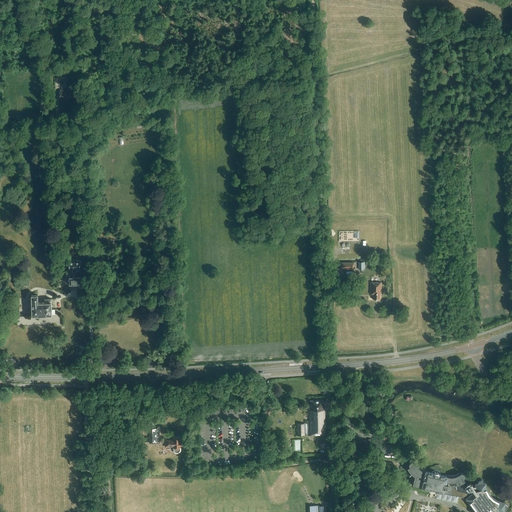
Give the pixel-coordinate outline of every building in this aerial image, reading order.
[(59,92),(59,99),(71,98),(71,92),(70,92),(70,89),(60,90),(60,92),(59,92)] [(76,278),(76,272),(80,272),(80,262),(69,263),(69,285),(80,285),(80,277),(76,278)] [(381,295),(382,283),(370,282),(370,294),(373,295),(373,300),(380,300),(380,295),(381,295)] [(37,295),(31,295),(32,316),(51,315),(51,299),(44,299),(45,303),(37,303),(37,295)] [(308,424),(304,424),(304,436),(309,436),(326,435),(325,407),(323,407),(323,400),(310,401),(310,405),(308,406),(309,406),(309,410),(308,410),(308,424)] [(149,444),(160,444),(159,426),(149,427),(149,444)] [(385,438),(388,433),(381,430),(379,434),(376,433),(375,436),(384,440),(385,441),(386,439),(385,438)] [(180,441),(180,437),(173,438),(173,440),(165,440),(165,448),(173,447),(173,451),(174,453),(176,454),(178,454),(180,453),(181,451),(181,447),(184,447),(183,441),(180,441)] [(433,473),(425,471),(422,470),(419,468),(417,466),(415,463),(413,461),(412,461),(410,463),(410,465),(409,466),(406,468),(408,471),(411,474),(414,476),(412,485),(429,489),(429,492),(429,493),(430,493),(430,494),(430,495),(430,496),(431,497),(432,497),(432,496),(433,494),(434,493),(435,494),(435,491),(443,493),(443,492),(451,494),(465,498),(475,511),(474,511),(507,511),(506,510),(507,509),(508,507),(508,505),(506,504),(504,503),(504,502),(501,501),(497,500),(494,498),(491,496),(489,493),(487,490),(485,486),(485,483),(484,483),(483,481),(482,480),(480,479),(478,480),(477,482),(476,483),(476,484),(472,485),(471,483),(470,484),(469,482),(468,483),(467,483),(463,478),(464,477),(464,476),(464,475),(462,474),(461,474),(460,474),(459,473),(456,475),(453,476),(450,476),(447,476),(439,474),(438,472),(434,472),(433,473)]
